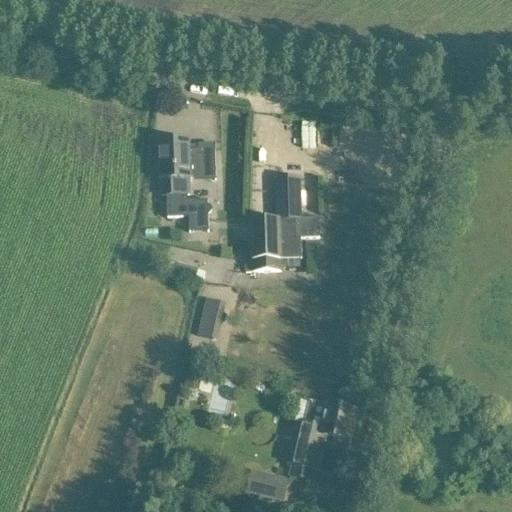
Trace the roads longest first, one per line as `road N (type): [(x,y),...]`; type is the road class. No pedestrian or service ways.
road 1 (unclassified): [(446,108),(165,77),(0,39)]
road 2 (unclassified): [(363,511),(446,108)]
